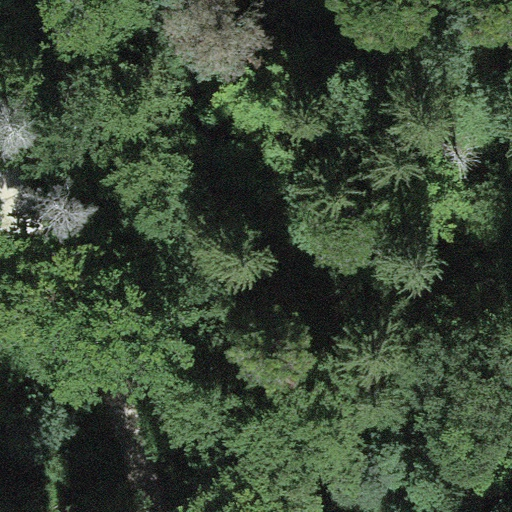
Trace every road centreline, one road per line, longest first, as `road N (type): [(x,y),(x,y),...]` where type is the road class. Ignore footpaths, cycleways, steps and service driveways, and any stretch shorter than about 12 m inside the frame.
road 1 (track): [(511,376),(313,422),(223,410),(108,363)]
road 2 (track): [(160,511),(108,363),(0,138)]
